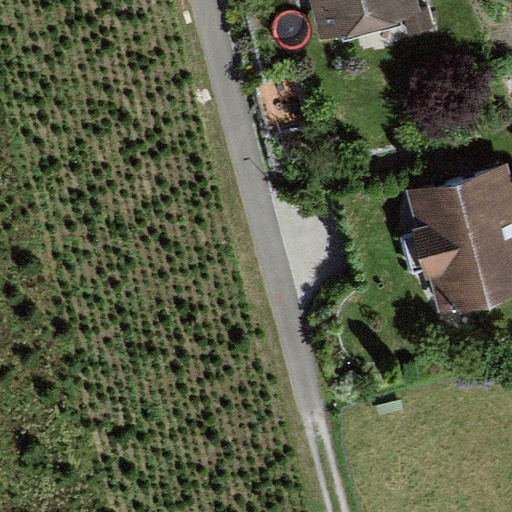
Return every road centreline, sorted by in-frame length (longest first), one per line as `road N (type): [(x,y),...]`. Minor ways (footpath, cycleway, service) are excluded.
road 1 (residential): [(208,0),(305,376)]
road 2 (track): [(305,376),(341,511)]
